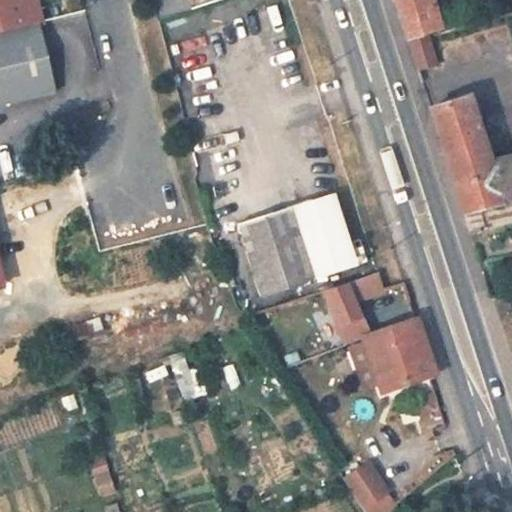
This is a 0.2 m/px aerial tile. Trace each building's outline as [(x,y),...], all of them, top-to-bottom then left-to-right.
[(0,0),(0,28),(35,20),(36,20),(31,0),(0,0)] [(150,0),(157,21),(193,10),(189,0),(150,0)] [(426,0),(392,0),(405,37),(424,31),(437,28),(426,0)] [(0,102),(53,89),(35,20),(0,28),(0,102)] [(424,31),(405,37),(414,64),(433,57),(424,31)] [(462,212),(511,200),(511,149),(489,155),(467,94),(427,105),(462,212)] [(236,224),(258,296),(355,266),(355,265),(365,262),(358,240),(348,243),(333,194),(236,224)] [(363,276),(365,296),(384,294),(381,273),(363,276)] [(333,306),(353,300),(346,284),(327,291),(333,306)] [(399,289),(383,295),(392,321),(408,315),(399,289)] [(331,306),(346,344),(368,337),(353,300),(333,306),(331,306)] [(382,392),(429,378),(434,375),(416,321),(368,337),(346,344),(354,364),(371,359),(382,392)] [(106,458),(89,465),(101,496),(118,490),(106,458)] [(368,466),(345,482),(363,508),(386,492),(368,466)] [(122,511),(120,501),(106,504),(108,511),(122,511)]
